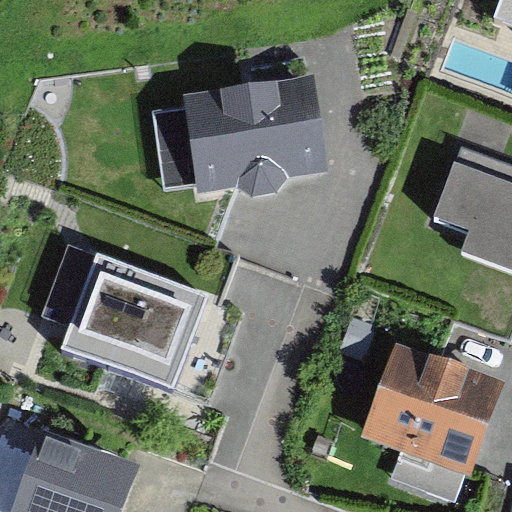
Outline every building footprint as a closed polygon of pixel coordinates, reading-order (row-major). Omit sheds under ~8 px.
[(201,95),(210,187),(343,175),(334,83),(201,95)] [(470,252),(511,266),(511,179),(463,162),(442,222),(477,234),(470,252)] [(76,347),(183,389),(219,296),(113,254),(76,347)] [(88,316),(101,282),(72,272),(59,306),(88,316)] [(511,382),(412,343),(375,436),(485,480),(511,412),(511,382)] [(122,511),(129,495),(31,459),(10,511),(122,511)]
